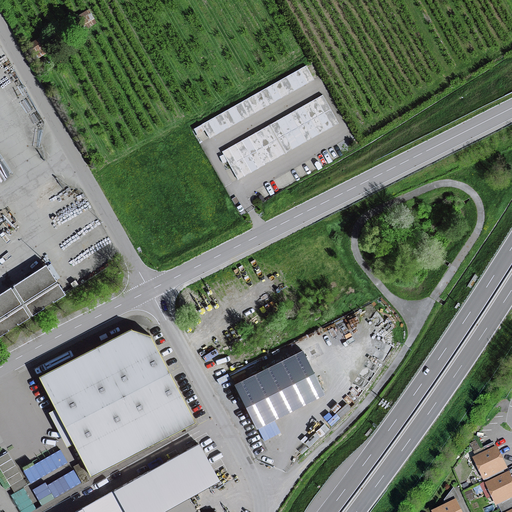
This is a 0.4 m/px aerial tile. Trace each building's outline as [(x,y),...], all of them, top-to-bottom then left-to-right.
[(0,339),(66,297),(45,265),(0,293),(0,339)] [(126,330),(34,378),(87,478),(193,423),(146,335),(126,330)] [(238,385),(258,427),(323,395),(303,354),(238,385)] [(232,374),(236,380),(261,365),(257,359),(232,374)] [(161,511),(217,482),(196,445),(76,511),(161,511)] [(24,468),(31,481),(68,460),(61,447),(24,468)] [(9,449),(0,454),(0,463),(14,492),(13,493),(22,511),(38,511),(46,508),(43,501),(81,482),(74,467),(34,487),(42,504),(36,507),(25,485),(27,483),(9,449)] [(496,449),(473,460),(483,482),(506,471),(496,449)] [(511,483),(508,475),(485,485),(495,507),(511,499),(511,483)] [(460,511),(455,501),(433,511),(460,511)]
